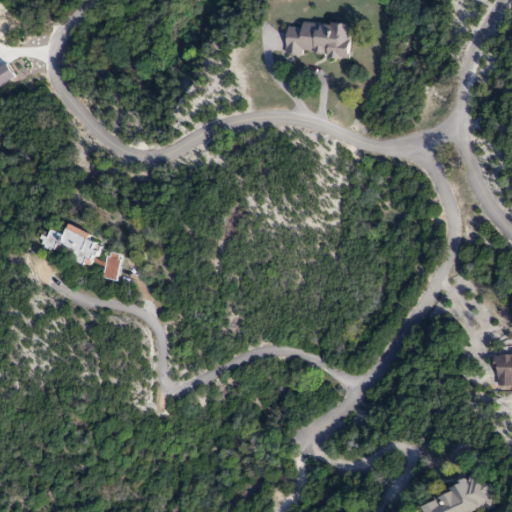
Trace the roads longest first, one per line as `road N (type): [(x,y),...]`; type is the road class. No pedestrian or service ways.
road 1 (residential): [(90,0),(58,34),(56,88),(90,130),(149,158),(171,155),(217,128),(280,117),(370,146),(426,145),(461,120),(474,55),(505,0)]
road 2 (residential): [(307,443),(391,353),(449,257),(450,216),(426,145)]
road 3 (residential): [(461,120),(462,146),(511,232)]
